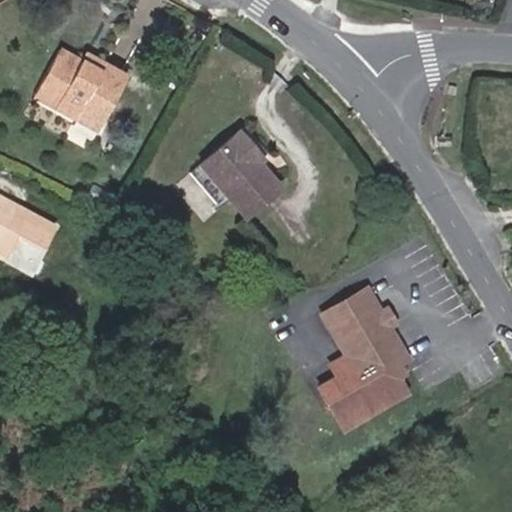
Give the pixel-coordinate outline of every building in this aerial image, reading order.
[(78,61),(57,50),(32,95),(95,130),(125,77),(102,65),(98,72),(78,61)] [(102,65),(82,54),(78,61),(98,72),(102,65)] [(243,218),(278,188),(257,163),(261,160),(237,131),(198,164),(243,218)] [(25,211),(0,197),(0,252),(2,254),(25,211)] [(146,302),(161,261),(145,256),(134,286),(122,281),(118,292),(146,302)] [(397,365),(407,359),(388,326),(381,325),(377,318),(379,312),(365,288),(320,314),(344,356),(328,364),(335,376),(317,387),(341,429),(405,392),(396,377),(391,368),(397,365)] [(393,323),(385,309),(379,312),(377,318),(381,325),(388,326),(393,323)] [(401,374),(397,365),(391,368),(396,377),(401,374)]
